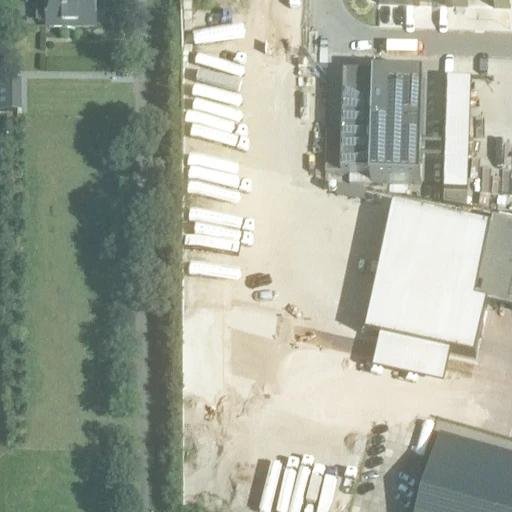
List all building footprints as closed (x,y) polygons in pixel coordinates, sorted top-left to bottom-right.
[(36,1),(36,25),(48,25),(48,27),(95,26),(94,0),(47,0),(48,1),(36,1)] [(380,0),(380,6),(412,7),(414,7),(451,8),(452,8),(509,10),(509,0),(380,0)] [(326,135),(324,177),(370,178),(370,185),(371,185),(374,79),(343,78),(342,118),(342,136),(340,136),(326,135)] [(374,79),(371,185),(421,186),(424,81),(374,79)] [(393,210),(366,338),(380,342),(452,357),(476,362),(488,307),(476,304),(491,232),(393,210)] [(491,232),(476,304),(488,307),(511,312),(511,227),(493,223),(491,232)] [(511,511),(511,461),(441,441),(421,511),(511,511)]
